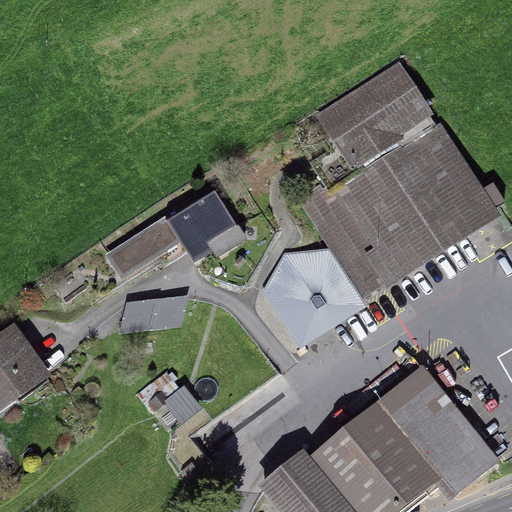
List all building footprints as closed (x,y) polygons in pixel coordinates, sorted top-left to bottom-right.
[(399,68),(322,118),(351,162),(428,112),(399,68)] [(492,214),(440,132),(318,207),(370,290),(492,214)] [(236,235),(211,198),(168,226),(165,220),(111,255),(123,273),(180,236),(197,261),(236,235)] [(286,256),(266,294),(299,345),(363,304),(331,253),(286,256)] [(11,331),(0,338),(0,407),(43,378),(11,331)] [(501,462),(423,366),(310,458),(304,450),(259,486),(280,511),(389,511),(438,473),(458,498),(501,462)]
